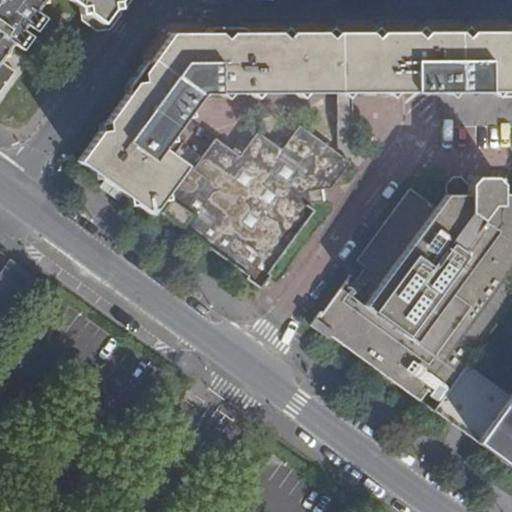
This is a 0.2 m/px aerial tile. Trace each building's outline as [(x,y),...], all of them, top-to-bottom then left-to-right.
[(0,0),(0,92),(14,73),(0,63),(0,59),(10,45),(20,52),(28,41),(27,35),(30,30),(38,30),(45,19),(35,12),(44,0),(0,0)] [(68,0),(101,23),(110,7),(118,7),(117,0),(68,0)] [(418,28),(413,33),(378,34),(373,28),(368,32),(333,34),(328,28),(322,33),(290,34),(284,28),(278,34),(244,34),(239,28),(208,29),(203,35),(169,34),(162,45),(76,161),(149,215),(153,209),(159,212),(191,173),(160,150),(163,143),(171,143),(171,135),(180,119),(189,118),(188,109),(198,94),(217,96),(223,100),(229,94),(248,95),(253,101),(259,95),(293,94),(299,100),(303,94),(339,94),(342,99),(349,94),(382,94),(387,100),(394,94),(418,94),(443,94),(447,98),(452,94),(487,95),(493,99),(511,98),(511,32),(507,27),(501,33),(468,33),(463,27),(457,33),(422,33),(418,28)] [(5,258),(0,266),(0,334),(5,337),(40,280),(5,258)] [(430,412),(456,431),(475,445),(511,470),(511,391),(508,398),(464,367),(430,412)]
